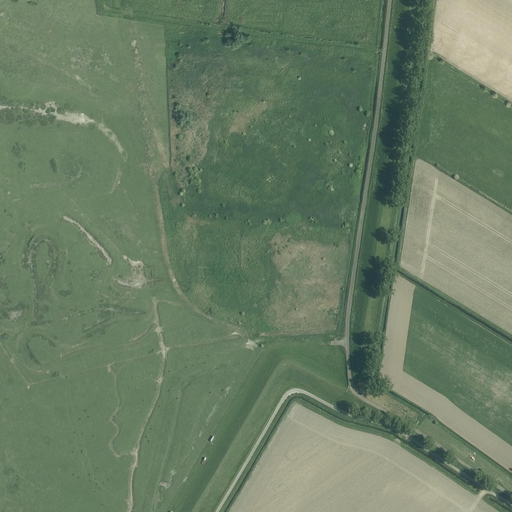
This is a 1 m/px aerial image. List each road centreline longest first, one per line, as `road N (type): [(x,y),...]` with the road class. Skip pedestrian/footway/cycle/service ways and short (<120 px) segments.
road 1 (unclassified): [(511,504),(393,428),(294,390),(216,511)]
road 2 (track): [(421,0),(374,342)]
road 3 (track): [(100,0),(110,10),(164,21),(384,51)]
